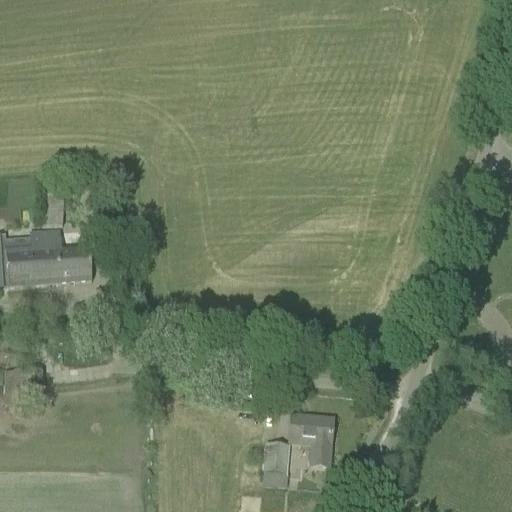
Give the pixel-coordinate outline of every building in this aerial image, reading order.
[(39,231),(60,232),(62,188),(41,187),(39,231)] [(90,286),(87,253),(60,255),(58,235),(28,238),(29,253),(32,291),(90,286)] [(0,293),(32,291),(29,253),(4,254),(3,239),(0,239),(0,293)] [(34,395),(34,375),(3,374),(3,394),(34,395)] [(309,472),(327,473),(331,424),(290,421),(288,447),(311,449),(309,472)] [(263,449),(261,476),(285,478),(287,451),(263,449)]
